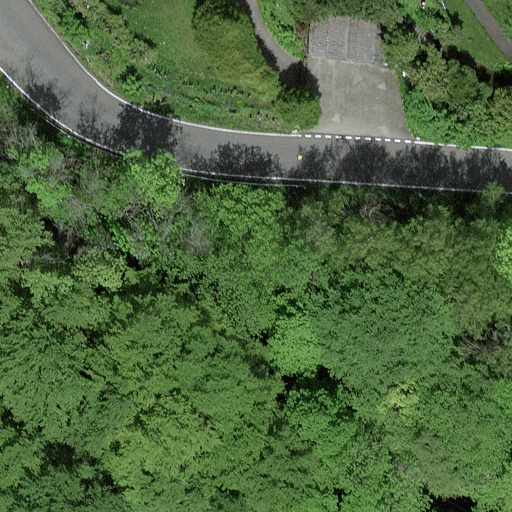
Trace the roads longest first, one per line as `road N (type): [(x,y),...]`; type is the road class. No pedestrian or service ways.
road 1 (tertiary): [(0,208),(228,356),(496,511)]
road 2 (tertiary): [(511,175),(207,156),(153,145),(102,123),(55,89),(0,16)]
